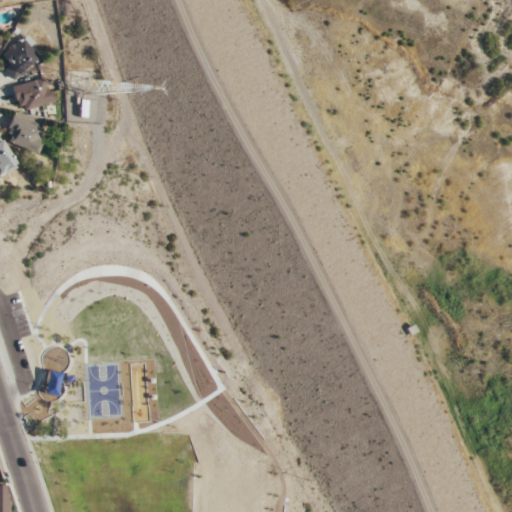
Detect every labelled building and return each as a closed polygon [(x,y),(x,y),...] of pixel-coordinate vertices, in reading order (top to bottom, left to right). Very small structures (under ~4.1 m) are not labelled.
[(2,56),(9,62),(2,69),(13,81),(41,53),(23,35),(2,56)] [(17,111),(52,103),(46,78),(12,85),(17,111)] [(36,154),(45,129),(12,116),(3,141),(36,154)] [(0,175),(14,170),(2,139),(0,140),(0,175)] [(0,511),(8,511),(8,484),(0,484),(0,511)]
